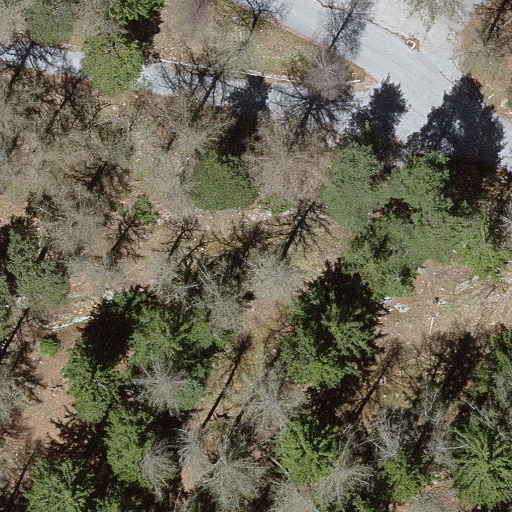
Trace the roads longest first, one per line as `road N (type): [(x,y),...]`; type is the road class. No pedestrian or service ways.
road 1 (residential): [(495,145),(178,86),(0,68)]
road 2 (unclassified): [(495,145),(236,0)]
road 3 (track): [(329,52),(464,0)]
